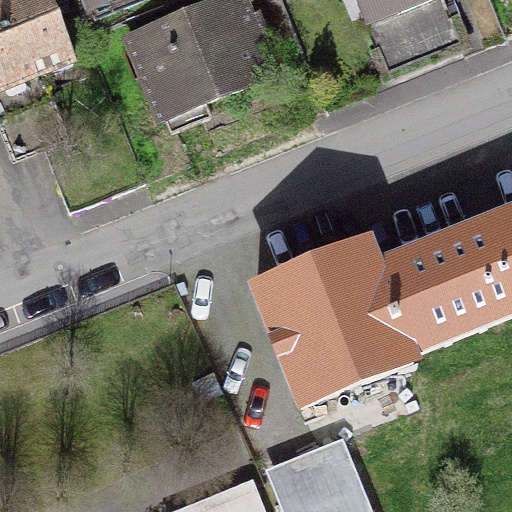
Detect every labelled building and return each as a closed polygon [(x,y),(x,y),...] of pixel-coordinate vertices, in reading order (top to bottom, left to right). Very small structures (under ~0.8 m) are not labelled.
[(45,0),(0,0),(0,131),(11,158),(65,136),(41,78),(72,65),(45,0)] [(147,0),(84,0),(94,22),(147,0)] [(442,0),(356,0),(376,49),(450,19),(442,0)] [(257,21),(246,25),(235,1),(130,44),(169,135),(210,120),(204,105),(268,79),(253,44),(264,39),(257,21)] [(511,219),(376,274),(368,253),(255,298),(300,410),(412,365),(411,360),(511,319),(511,219)] [(366,511),(342,452),(271,480),(284,511),(366,511)] [(262,511),(253,488),(192,511),(262,511)]
